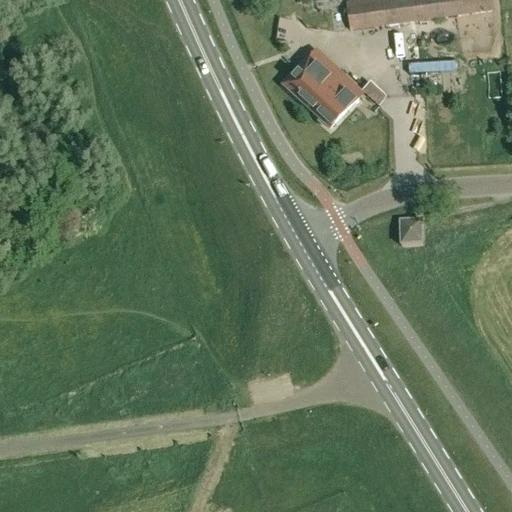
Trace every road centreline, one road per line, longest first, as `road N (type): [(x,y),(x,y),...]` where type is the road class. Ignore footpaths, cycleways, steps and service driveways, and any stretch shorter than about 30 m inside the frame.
road 1 (unclassified): [(0,448),(252,414),(381,375)]
road 2 (primary): [(302,245),(177,0)]
road 3 (unclassified): [(302,245),(380,202),(511,185)]
road 4 (track): [(385,511),(352,476),(303,471),(252,414)]
road 5 (primary): [(464,511),(381,375)]
road 6 (primary): [(381,375),(302,245)]
